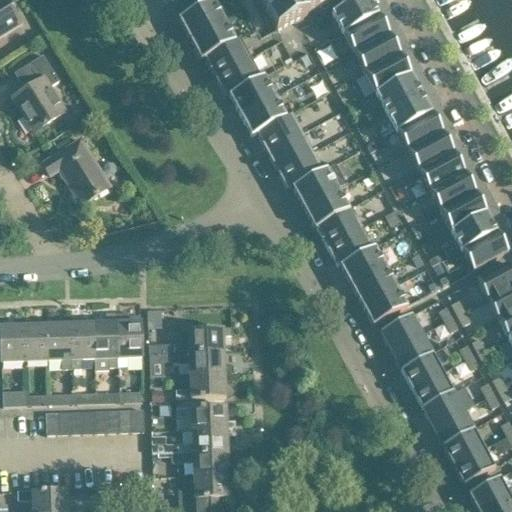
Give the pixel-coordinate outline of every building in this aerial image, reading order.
[(0,0),(0,35),(7,31),(18,24),(2,0),(0,0)] [(256,0),(276,34),(307,17),(306,16),(336,0),(256,0)] [(367,0),(360,0),(331,16),(342,36),(377,17),(367,0)] [(213,3),(178,22),(189,43),(224,23),(213,3)] [(377,17),(342,36),(353,57),(388,38),(377,17)] [(189,43),(200,63),(204,61),(235,44),(224,23),(189,43)] [(388,38),(353,57),(364,77),(399,58),(388,38)] [(235,44),(204,61),(214,81),(249,62),(239,42),(235,44)] [(399,58),(364,77),(376,98),(411,79),(399,58)] [(42,59),(31,66),(14,76),(24,93),(13,101),(34,135),(64,116),(48,91),(58,84),(42,59)] [(225,100),(228,98),(260,81),(249,62),(214,81),(225,100)] [(263,79),(260,81),(228,98),(239,119),(275,100),(263,79)] [(411,79),(376,98),(386,116),(421,97),(411,79)] [(421,97),(386,116),(395,134),(431,115),(421,97)] [(239,119),(251,140),(256,137),(286,120),(275,100),(239,119)] [(431,115),(395,134),(407,155),(442,136),(431,115)] [(286,120),(256,137),(266,156),(302,137),(291,118),(286,120)] [(442,136),(407,155),(418,175),(453,156),(442,136)] [(302,137),(266,156),(277,175),(312,156),(302,137)] [(80,143),(59,157),(42,167),(49,179),(58,174),(80,208),(109,190),(80,143)] [(287,193),(291,191),(322,174),(312,156),(277,175),(287,193)] [(429,195),(464,176),(453,156),(418,175),(429,195)] [(335,167),(322,174),(291,191),(303,212),(338,193),(347,189),(335,167)] [(464,176),(429,195),(439,215),(475,196),(464,176)] [(303,212),(314,232),(315,232),(349,213),(338,193),(303,212)] [(475,196),(439,215),(451,236),(486,217),(475,196)] [(349,213),(315,232),(326,251),(361,232),(351,212),(349,213)] [(486,217),(451,236),(460,253),(495,234),(486,217)] [(336,270),(339,268),(371,251),(361,232),(326,251),(336,270)] [(507,256),(495,234),(460,253),(472,275),(507,256)] [(371,251),(339,268),(350,288),(385,270),(374,250),(371,251)] [(511,274),(507,266),(476,283),(486,303),(511,289),(511,274)] [(385,270),(350,289),(361,308),(396,289),(385,270)] [(407,310),(396,289),(361,308),(372,329),(407,310)] [(511,289),(486,303),(497,322),(511,313),(511,289)] [(459,305),(451,309),(457,319),(465,315),(459,305)] [(447,311),(438,316),(444,326),(444,325),(453,320),(447,311)] [(511,313),(497,322),(507,341),(511,338),(511,313)] [(465,315),(457,319),(463,330),(471,325),(465,315)] [(115,318),(117,371),(127,370),(127,361),(141,361),(140,319),(126,320),(126,317),(115,318)] [(108,371),(117,371),(115,318),(105,318),(106,327),(92,327),(94,363),(94,374),(108,374),(108,371)] [(411,318),(379,336),(390,355),(422,338),(411,318)] [(452,322),(444,327),(449,336),(459,332),(452,322)] [(92,327),(69,328),(71,373),(82,372),(81,363),(94,363),(92,327)] [(61,373),(71,373),(69,328),(46,329),(47,364),(60,364),(61,373)] [(24,365),(47,364),(46,329),(23,330),(24,365)] [(0,346),(1,366),(24,365),(23,330),(0,330),(0,346)] [(148,357),(223,355),(222,339),(231,339),(231,331),(188,333),(188,347),(148,348),(148,357)] [(422,338),(390,355),(400,374),(432,356),(422,338)] [(479,342),(472,347),(478,357),(485,353),(479,342)] [(460,355),(466,365),(473,361),(467,351),(460,355)] [(485,353),(477,357),(484,368),(491,364),(485,353)] [(189,379),(233,378),(232,370),(224,370),(223,355),(148,357),(173,357),(174,366),(189,365),(189,379)] [(432,356),(400,374),(411,393),(442,376),(432,356)] [(473,361),(465,366),(469,370),(471,374),(479,371),(473,361)] [(442,376),(411,393),(422,413),(453,396),(442,376)] [(233,378),(189,379),(190,393),(175,393),(175,403),(225,401),(224,385),(233,385),(233,378)] [(500,380),(492,385),(498,395),(506,391),(500,380)] [(487,386),(479,391),(485,401),(493,396),(487,386)] [(498,395),(504,406),(511,401),(506,391),(498,395)] [(163,394),(151,394),(151,407),(163,407),(163,394)] [(26,410),(25,400),(25,395),(2,396),(2,411),(26,410)] [(118,397),(118,407),(142,406),(142,396),(118,397)] [(453,396),(422,413),(431,431),(463,414),(453,396)] [(95,407),(118,407),(118,397),(95,398),(95,407)] [(49,409),(72,408),(72,398),(48,399),(49,409)] [(72,408),(95,407),(95,398),(72,398),(72,408)] [(493,398),(485,403),(492,413),(499,408),(493,398)] [(26,410),(49,409),(48,399),(25,400),(26,410)] [(170,408),(159,408),(159,418),(170,418),(170,408)] [(192,434),(235,433),(234,424),(226,425),(225,409),(176,411),(176,421),(191,420),(192,434)] [(119,437),(131,436),(131,414),(119,415),(119,437)] [(131,414),(131,436),(143,436),(142,414),(131,414)] [(463,414),(431,431),(441,449),(473,432),(463,414)] [(94,438),(107,437),(106,415),(94,416),(94,438)] [(107,437),(119,437),(119,415),(106,415),(107,437)] [(59,439),(71,438),(70,416),(58,417),(59,439)] [(71,438),(82,438),(82,416),(70,416),(71,438)] [(82,438),(94,438),(94,416),(82,416),(82,438)] [(46,439),(59,439),(58,417),(45,417),(46,439)] [(511,429),(509,425),(500,429),(506,441),(511,437),(511,429)] [(473,432),(441,449),(452,469),(484,452),(473,432)] [(177,457),(227,456),(226,440),(235,440),(235,433),(192,434),(192,448),(165,448),(165,439),(151,440),(151,458),(177,457)] [(494,472),(484,452),(452,469),(463,489),(494,472)] [(177,457),(171,458),(171,466),(178,466),(193,466),(193,479),(193,480),(236,478),(236,470),(228,470),(227,456),(177,457)] [(184,493),(179,493),(179,511),(195,511),(194,511),(224,511),(224,502),(229,501),(228,486),(237,485),(236,478),(193,480),(193,479),(183,480),(184,493)] [(499,480),(468,498),(475,511),(488,511),(510,500),(499,480)] [(32,511),(75,511),(75,509),(67,509),(66,493),(17,495),(17,504),(32,504),(32,511)] [(511,511),(511,503),(510,500),(488,511),(511,511)] [(166,511),(166,502),(155,502),(154,511),(166,511)]
